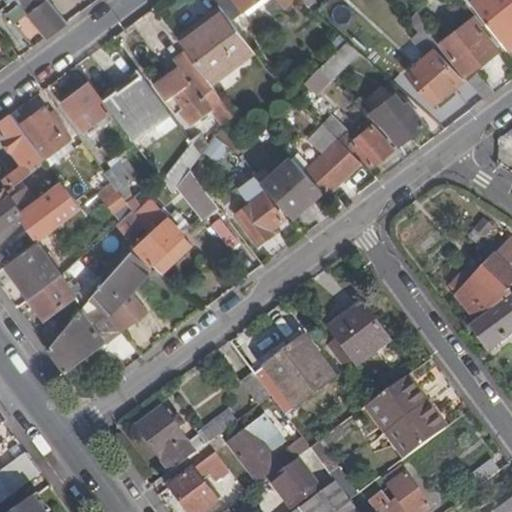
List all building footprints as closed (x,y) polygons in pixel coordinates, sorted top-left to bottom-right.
[(298,0),(214,0),(219,6),(230,20),(260,0),(277,0),(286,8),(289,5),(295,10),(302,2),(298,0)] [(483,25),(495,42),(511,29),(511,26),(509,23),(511,21),(511,0),(475,0),(468,6),(476,16),(483,25)] [(31,14),(49,37),(67,23),(49,1),(31,14)] [(292,13),(295,10),(289,5),(286,8),(292,13)] [(230,20),(219,6),(202,18),(206,24),(179,43),(184,50),(207,81),(250,48),(230,20)] [(416,14),(408,21),(420,34),(427,27),(428,27),(416,14)] [(479,28),(483,25),(476,16),(472,19),(479,28)] [(202,18),(176,38),(179,43),(206,24),(202,18)] [(498,52),(479,28),(472,19),(442,43),(439,45),(440,47),(465,78),(498,52)] [(427,27),(420,34),(433,47),(436,50),(440,47),(439,45),(442,43),(427,27)] [(433,47),(420,34),(413,41),(426,54),(433,47)] [(330,79),(357,51),(346,41),(319,69),(330,79)] [(207,81),(184,50),(172,59),(177,66),(154,84),(176,114),(179,112),(189,127),(212,110),(223,125),(234,116),(207,81)] [(436,107),(464,80),(436,50),(407,79),(436,107)] [(171,114),(140,72),(139,73),(143,78),(119,95),(116,90),(115,91),(116,93),(105,102),(134,141),(171,114)] [(143,78),(139,73),(116,90),(119,95),(143,78)] [(484,101),(494,94),(476,75),(467,83),(484,101)] [(84,132),(110,112),(90,84),(64,104),(84,132)] [(385,130),(399,147),(426,128),(412,110),(411,110),(408,107),(405,109),(400,102),(375,121),(385,130)] [(45,109),(21,127),(48,163),(51,167),(75,149),(63,133),(67,131),(59,119),(55,122),(45,109)] [(21,127),(12,115),(0,123),(0,133),(24,166),(0,182),(0,190),(2,189),(5,193),(10,189),(37,170),(48,163),(21,127)] [(352,143),(357,139),(335,116),(325,126),(336,136),(341,132),(352,143)] [(339,141),(340,140),(336,136),(325,126),(311,140),(325,153),(306,172),(328,194),(361,163),(339,141)] [(340,140),(356,157),(359,154),(371,168),(393,151),(373,126),(357,139),(352,143),(341,132),(336,136),(340,140)] [(217,136),(233,152),(241,146),(225,127),(217,136)] [(200,135),(191,142),(202,156),(209,147),(200,135)] [(264,186),(293,218),(322,191),(293,160),(264,186)] [(51,167),(48,163),(37,170),(43,178),(53,170),(51,167)] [(129,171),(113,183),(118,191),(127,185),(135,179),(129,171)] [(284,220),(253,177),(238,188),(251,204),(236,215),(259,245),(273,233),(271,230),(284,220)] [(206,217),(220,208),(201,182),(188,192),(206,217)] [(118,191),(113,183),(81,208),(82,209),(87,216),(105,200),(118,191)] [(127,185),(118,191),(127,202),(135,196),(127,185)] [(2,189),(0,190),(0,230),(22,214),(14,204),(19,201),(10,189),(5,193),(2,189)] [(127,202),(118,191),(105,200),(115,212),(128,203),(127,202)] [(226,214),(240,204),(231,191),(217,201),(226,214)] [(135,196),(127,202),(128,203),(134,212),(135,213),(143,207),(135,196)] [(135,213),(146,227),(152,236),(139,249),(154,265),(184,235),(164,215),(153,200),(143,207),(135,213)] [(134,212),(122,221),(136,240),(146,227),(135,213),(134,212)] [(491,227),(485,220),(468,235),(474,242),(491,227)] [(121,245),(110,234),(88,254),(98,265),(121,245)] [(511,239),(468,284),(493,309),(510,296),(506,291),(511,284),(511,272),(509,270),(511,267),(511,239)] [(38,242),(8,264),(32,297),(62,275),(38,242)] [(108,315),(121,332),(147,313),(131,291),(150,270),(133,254),(90,300),(108,315)] [(168,289),(174,282),(156,269),(151,276),(168,289)] [(62,275),(32,297),(46,317),(65,304),(69,309),(80,300),(62,275)] [(488,352),(511,333),(511,294),(511,295),(510,296),(493,309),(470,326),(488,352)] [(69,309),(75,317),(80,310),(84,305),(80,300),(69,309)] [(92,325),(104,342),(106,345),(121,333),(121,332),(108,315),(90,300),(102,317),(92,325)] [(331,328),(339,338),(352,356),(355,360),(392,333),(367,301),(331,328)] [(75,317),(49,349),(67,372),(104,342),(92,325),(80,310),(75,317)] [(296,406),(335,377),(306,338),(266,367),(296,406)] [(339,338),(328,346),(341,364),(352,356),(339,338)] [(272,397),(253,371),(241,380),(260,405),(272,397)] [(444,431),(406,379),(371,405),(410,456),(444,431)] [(410,456),(371,405),(366,408),(405,460),(410,456)] [(139,426),(172,471),(238,422),(230,412),(189,443),(179,428),(185,423),(178,413),(171,418),(163,408),(139,426)] [(229,443),(261,486),(271,479),(282,471),(264,446),(279,435),(266,417),(229,443)] [(320,443),(311,449),(324,467),(333,460),(320,443)] [(309,459),(328,486),(335,481),(324,467),(311,449),(282,471),(271,479),(293,509),(320,487),(302,464),(309,459)] [(0,503),(40,473),(25,453),(0,470),(0,503)] [(324,467),(335,481),(350,501),(358,495),(333,460),(324,467)] [(477,487),(499,471),(490,461),(470,476),(477,487)] [(423,511),(432,506),(402,465),(385,478),(390,486),(371,500),(380,511),(423,511)] [(214,495),(194,469),(170,487),(189,511),(203,511),(222,498),(217,492),(214,495)] [(358,511),(350,501),(335,481),(328,486),(294,511),(358,511)] [(511,511),(511,491),(490,508),(493,511),(511,511)] [(43,511),(33,497),(12,511),(43,511)]
